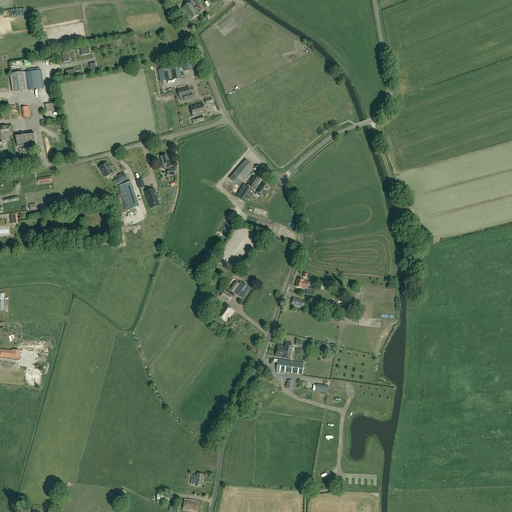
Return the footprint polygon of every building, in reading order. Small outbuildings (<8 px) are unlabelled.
[(204,10),(198,0),(195,0),(194,1),(200,12),(204,10)] [(190,21),(199,15),(192,3),(182,8),(190,21)] [(193,70),(191,63),(182,65),(183,72),(193,70)] [(179,66),(170,68),(173,80),(182,78),(179,66)] [(170,80),(167,68),(158,70),(160,82),(170,80)] [(41,71),(23,73),(26,91),(43,88),(41,71)] [(12,75),(14,92),(26,91),(23,73),(12,75)] [(184,101),(193,98),(191,92),(188,93),(189,94),(183,96),(184,101)] [(57,103),(47,104),(48,112),(58,110),(57,103)] [(206,114),(203,104),(190,107),(193,117),(206,114)] [(21,107),(23,118),(30,117),(29,106),(21,107)] [(0,149),(3,149),(3,143),(6,142),(5,136),(13,135),(11,126),(0,127),(0,136),(1,139),(0,138),(0,149)] [(28,133),(28,135),(16,136),(17,147),(34,145),(33,133),(28,133)] [(162,166),(163,166),(164,171),(167,170),(167,176),(176,176),(175,168),(171,169),(170,167),(171,166),(170,162),(169,162),(167,155),(160,158),(162,166)] [(32,164),(32,162),(31,156),(21,158),(22,166),(32,164)] [(242,183),(255,168),(246,160),(233,175),(242,183)] [(113,173),(107,163),(99,168),(105,178),(113,173)] [(119,184),(125,181),(121,175),(116,179),(116,180),(119,183),(119,184)] [(246,203),(261,180),(253,176),(250,181),(248,180),(247,183),(248,183),(247,185),(246,186),(244,184),(236,197),(246,203)] [(139,207),(133,190),(131,182),(119,186),(128,210),(136,208),(139,207)] [(257,192),(260,194),(263,196),(265,197),(268,193),(266,191),(267,190),(268,190),(269,188),(269,187),(264,183),(260,189),(257,192)] [(160,199),(159,195),(156,195),(154,190),(145,193),(150,206),(154,205),(155,205),(155,204),(158,203),(157,200),(160,199)] [(297,237),(298,232),(280,226),(278,231),(285,234),(286,231),(291,233),(290,234),(297,237)] [(305,282),(298,279),(296,287),(302,289),(302,288),(307,290),(309,283),(304,282),(305,282)] [(249,288),(241,282),(234,293),(242,298),(249,288)] [(220,297),(228,303),(233,296),(224,290),(220,297)] [(302,300),(293,298),(291,305),(304,308),(306,301),(302,300)] [(217,317),(225,322),(228,318),(229,318),(234,311),(224,305),(220,312),(217,317)] [(289,360),(292,345),(285,344),(284,348),(277,347),(275,357),(283,359),(289,360)] [(0,356),(16,358),(17,351),(1,350),(0,354),(0,356)] [(303,364),(278,360),(276,371),(302,375),(302,371),(303,364)] [(329,386),(317,385),(315,392),(327,394),(329,386)] [(193,480),(191,479),(191,485),(195,485),(202,486),(204,475),(197,474),(196,477),(194,476),(193,480)] [(170,496),(157,494),(157,501),(169,502),(169,497),(170,497),(170,496)] [(184,499),(182,511),(190,511),(198,511),(200,501),(184,499)]
